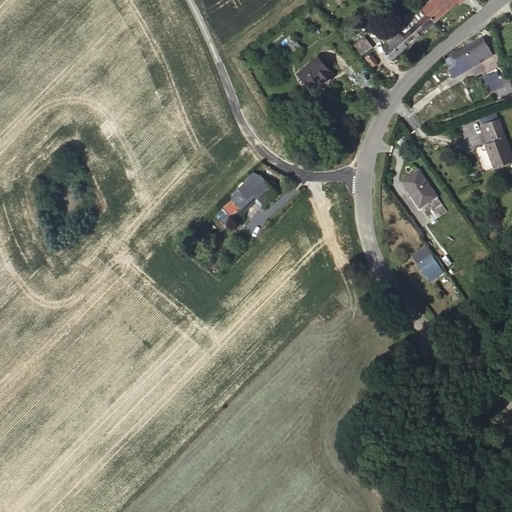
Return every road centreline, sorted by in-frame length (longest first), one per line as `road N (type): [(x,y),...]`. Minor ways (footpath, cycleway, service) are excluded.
road 1 (tertiary): [(511,401),(404,307),(376,264),(362,195),(367,165)]
road 2 (unclassified): [(188,0),(243,126),(275,164),(329,175),(367,165)]
road 3 (tertiary): [(367,165),(390,102),(431,53),(497,0)]
